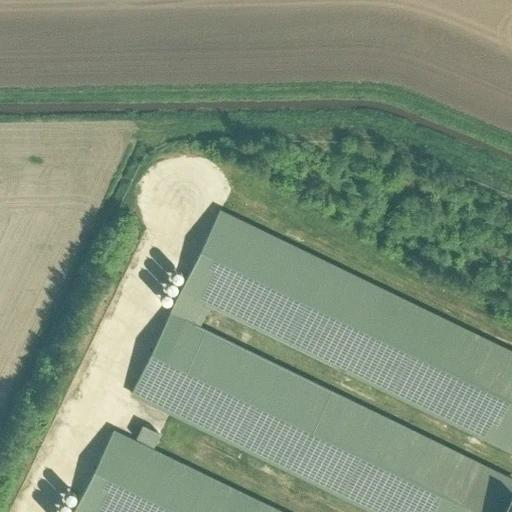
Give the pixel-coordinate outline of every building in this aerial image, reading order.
[(511,350),(216,206),(175,290),(204,304),(511,453),(511,350)] [(166,308),(194,322),(204,304),(175,290),(166,308)] [(125,392),(370,511),(497,511),(511,483),(511,477),(194,322),(166,308),(125,392)] [(149,424),(143,437),(159,444),(165,431),(149,424)] [(282,511),(110,428),(71,508),(78,511),(282,511)]
